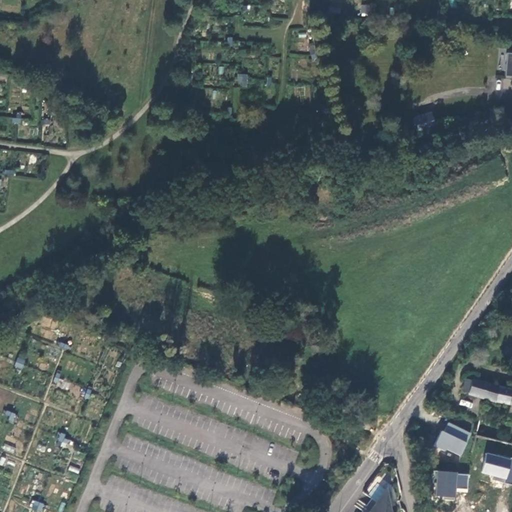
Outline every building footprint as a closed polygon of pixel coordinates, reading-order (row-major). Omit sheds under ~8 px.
[(241,81),(241,85),(246,85),(246,75),(236,75),(236,80),(241,81)] [(419,132),(437,127),(432,113),(415,118),(419,132)] [(10,124),(19,124),(19,114),(14,114),(14,119),(10,118),(10,124)] [(151,290),(144,313),(218,335),(225,312),(151,290)] [(17,358),(15,366),(23,369),(25,360),(17,358)] [(501,401),(511,402),(511,389),(473,378),(473,379),(466,377),(463,389),(501,401)] [(435,445),(460,457),(472,433),(446,421),(435,445)] [(480,475),(511,482),(511,458),(486,452),(480,475)] [(435,471),(433,496),(455,498),(456,492),(467,493),(469,473),(435,471)] [(372,500),(363,511),(391,511),(386,490),(377,503),(372,500)] [(32,501),(31,510),(42,511),(43,502),(32,501)]
